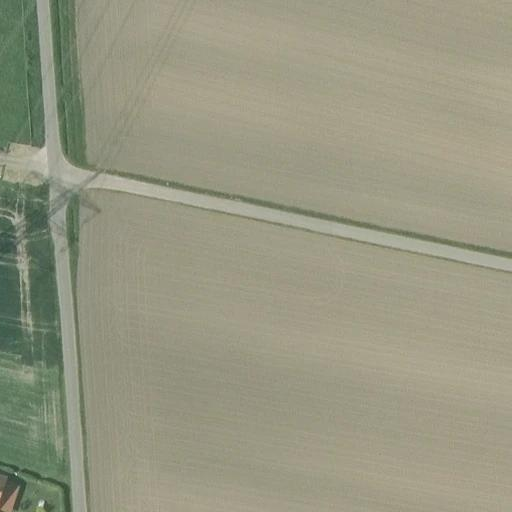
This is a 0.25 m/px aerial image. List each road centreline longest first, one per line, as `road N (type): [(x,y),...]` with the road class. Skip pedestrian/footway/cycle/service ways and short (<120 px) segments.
road 1 (unclassified): [(54,179),(511,271)]
road 2 (unclassified): [(75,511),(54,179)]
road 3 (unclassified): [(54,179),(42,0)]
